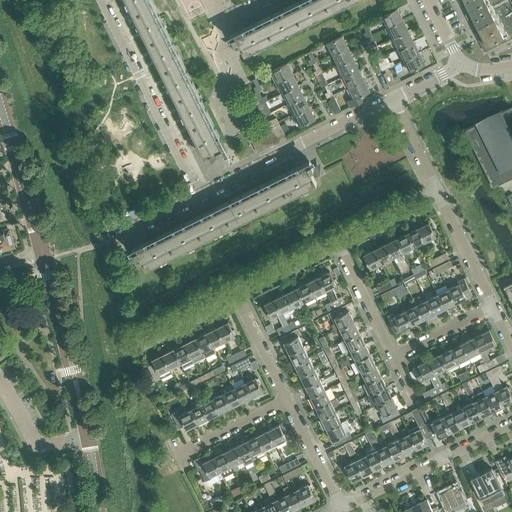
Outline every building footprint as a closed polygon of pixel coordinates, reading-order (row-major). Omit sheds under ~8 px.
[(223,151),(158,19),(148,0),(126,0),(204,156),(208,154),(213,160),(219,154),(219,153),(223,151)] [(244,53),(338,7),(351,0),(307,0),(232,37),(234,41),(231,45),(236,49),(241,47),(244,53)] [(511,0),(463,0),(486,46),(511,32),(511,0)] [(403,19),(398,7),(382,15),(388,27),(403,19)] [(409,30),(403,19),(388,27),(385,28),(387,33),(390,32),(393,37),(409,30)] [(414,41),(409,30),(393,37),(399,49),(414,41)] [(348,46),(343,35),(327,43),(332,54),(348,46)] [(420,52),(414,41),(399,49),(404,59),(420,52)] [(354,57),(348,46),(332,54),(338,65),(354,57)] [(383,56),(381,52),(374,55),(377,60),(379,58),(383,56)] [(425,63),(420,52),(404,59),(410,71),(425,63)] [(317,62),(315,57),(311,59),(308,60),(311,65),(317,62)] [(359,68),(354,57),(338,65),(343,76),(359,68)] [(293,73),(288,62),(270,71),(275,82),(293,73)] [(382,71),(385,69),(389,68),(386,63),(380,66),(382,71)] [(365,79),(359,68),(343,76),(349,87),(365,79)] [(396,83),(390,70),(389,68),(385,69),(386,72),(384,73),(390,86),(396,83)] [(299,84),(293,73),(275,82),(281,93),(299,84)] [(328,84),(326,79),(319,82),(322,87),(328,84)] [(365,93),(370,90),(365,79),(349,87),(354,97),(348,100),(351,106),(367,98),(365,93)] [(262,89),(264,88),(262,84),(254,88),(256,92),(262,89)] [(304,95),(299,84),(281,93),(286,104),(304,95)] [(310,106),(304,95),(286,104),(291,115),(310,106)] [(335,98),(331,100),(329,101),(335,114),(342,110),(335,98)] [(261,103),(256,106),(261,116),(267,114),(269,112),(264,102),(261,103)] [(315,117),(310,106),(291,115),(297,126),(315,117)] [(511,177),(511,106),(511,107),(503,111),(501,108),(472,123),(474,125),(465,130),(465,131),(493,187),(511,177)] [(287,138),(281,125),(277,127),(275,128),(281,141),(287,138)] [(281,141),(275,128),(269,131),(275,144),(281,141)] [(275,144),(269,131),(263,134),(269,147),(275,144)] [(269,147),(263,134),(257,137),(264,149),(269,147)] [(264,149),(257,137),(251,140),(258,152),(264,149)] [(146,267),(251,214),(317,182),(314,177),(319,174),(319,167),(314,167),(311,163),(134,251),(136,255),(132,259),(138,263),(143,260),(146,267)] [(437,233),(435,228),(432,229),(428,221),(417,227),(425,242),(436,236),(434,234),(437,233)] [(425,242),(417,227),(406,232),(414,247),(425,242)] [(0,249),(1,250),(3,250),(6,250),(8,248),(8,245),(7,241),(12,240),(9,230),(0,232),(0,249)] [(414,247),(406,232),(396,238),(403,253),(414,247)] [(403,253),(396,238),(385,243),(393,258),(403,253)] [(393,258),(385,243),(374,249),(381,264),(393,258)] [(369,267),(370,269),(381,264),(374,249),(363,254),(367,263),(366,264),(368,268),(369,267)] [(436,264),(449,258),(446,252),(433,258),(436,264)] [(440,272),(453,266),(450,260),(437,266),(440,272)] [(331,301),(334,307),(345,302),(342,296),(337,298),(332,288),(337,286),(336,283),(338,282),(336,278),(334,279),(329,271),(319,276),(326,291),(331,301)] [(326,291),(319,276),(308,282),(315,297),(326,291)] [(472,294),(464,277),(458,280),(459,283),(448,288),(455,303),(466,298),(466,297),(472,294)] [(380,292),(392,286),(389,279),(377,286),(380,292)] [(315,297),(308,282),(297,287),(304,302),(315,297)] [(398,286),(394,288),(397,294),(398,297),(409,292),(406,286),(404,287),(403,284),(398,286)] [(304,302),(297,287),(286,293),(293,307),(304,302)] [(384,300),(397,294),(394,288),(381,295),(384,300)] [(455,303),(448,288),(437,294),(444,309),(455,303)] [(293,307),(286,293),(275,298),(283,313),(293,307)] [(444,309),(437,294),(426,299),(434,314),(444,309)] [(434,314),(426,299),(422,301),(419,296),(413,299),(416,304),(423,319),(434,314)] [(288,323),(283,313),(275,298),(264,303),(268,312),(267,313),(269,317),(271,316),(272,318),(278,315),(283,326),(288,323)] [(334,307),(331,301),(325,305),(328,310),(334,307)] [(423,319),(416,304),(405,310),(413,324),(423,319)] [(355,321),(349,310),(348,310),(346,305),(329,313),(331,319),(334,318),(339,329),(355,321)] [(413,324),(405,310),(393,315),(392,313),(386,316),(394,333),(400,329),(401,330),(413,324)] [(296,326),(294,320),(288,323),(291,329),(296,326)] [(237,333),(235,328),(232,329),(228,321),(217,327),(224,342),(235,336),(234,334),(237,333)] [(360,332),(355,321),(339,329),(345,339),(360,332)] [(291,329),(288,323),(283,326),(277,329),(280,334),(291,329)] [(224,342),(217,327),(206,332),(214,347),(224,342)] [(498,342),(491,328),(472,337),(480,352),(498,342)] [(304,346),(298,335),(301,334),(298,329),(281,337),(289,353),(304,346)] [(216,352),(214,347),(206,332),(195,337),(206,357),(216,352)] [(365,342),(360,332),(345,339),(342,341),(348,351),(350,350),(365,342)] [(206,357),(195,337),(185,343),(195,362),(206,357)] [(480,352),(472,337),(461,343),(468,357),(480,352)] [(371,354),(365,342),(350,350),(356,361),(371,354)] [(195,362),(185,343),(173,348),(181,363),(183,368),(195,362)] [(468,357),(461,343),(450,348),(458,363),(468,357)] [(309,357),(304,346),(289,353),(295,365),(309,357)] [(181,363),(173,348),(163,354),(170,368),(181,363)] [(458,363),(450,348),(440,353),(447,368),(458,363)] [(234,361),(246,354),(243,349),(231,355),(234,361)] [(447,368),(440,353),(429,359),(436,374),(447,368)] [(170,368),(163,354),(152,359),(154,363),(149,366),(156,380),(161,377),(162,379),(172,373),(170,368)] [(376,364),(371,354),(356,361),(361,372),(376,364)] [(238,369),(250,362),(248,357),(235,363),(238,369)] [(314,367),(309,357),(295,365),(299,375),(314,367)] [(482,363),(485,369),(498,362),(495,357),(482,363)] [(423,393),(426,398),(444,389),(441,384),(436,374),(429,359),(418,364),(418,365),(413,368),(420,382),(430,377),(435,387),(423,393)] [(381,375),(376,364),(361,372),(366,383),(381,375)] [(496,390),(504,406),(511,401),(511,395),(510,392),(511,390),(511,389),(510,385),(508,386),(507,385),(500,388),(499,384),(501,383),(497,373),(502,371),(499,365),(486,372),(489,377),(496,390)] [(320,379),(314,367),(299,375),(305,386),(320,379)] [(489,377),(486,372),(480,375),(483,380),(489,377)] [(387,386),(381,375),(366,383),(364,384),(369,395),(372,393),(387,386)] [(263,391),(259,383),(261,382),(259,377),(256,378),(256,377),(244,382),(252,397),(263,391)] [(325,390),(320,379),(305,386),(310,397),(325,390)] [(471,387),(468,381),(462,384),(465,390),(471,387)] [(252,397),(244,382),(234,387),(241,402),(252,397)] [(241,402),(234,387),(231,383),(221,388),(223,393),(230,407),(241,402)] [(392,396),(387,386),(372,393),(377,404),(392,396)] [(474,392),(471,387),(465,390),(468,395),(474,392)] [(331,401),(325,390),(310,397),(316,408),(331,401)] [(504,406),(496,390),(485,395),(493,411),(504,406)] [(449,397),(447,392),(446,391),(440,394),(443,400),(449,397)] [(230,407),(223,393),(212,398),(220,413),(230,407)] [(493,411),(485,395),(474,401),(482,417),(493,411)] [(400,413),(397,408),(398,408),(392,396),(377,404),(382,415),(380,416),(383,422),(400,413)] [(452,403),(449,397),(443,400),(446,406),(452,403)] [(220,413),(212,398),(202,403),(209,418),(220,413)] [(336,411),(333,406),(340,404),(337,398),(331,401),(316,408),(321,419),(336,411)] [(482,417),(474,401),(463,406),(471,422),(482,417)] [(209,418),(202,403),(190,409),(198,423),(209,418)] [(428,417),(422,406),(417,408),(422,419),(428,417)] [(471,422),(463,406),(452,412),(460,428),(471,422)] [(422,419),(417,408),(412,411),(417,422),(422,419)] [(198,423),(190,409),(179,414),(177,411),(172,413),(179,427),(184,425),(186,429),(198,423)] [(341,422),(336,411),(321,419),(326,429),(341,422)] [(460,428),(452,412),(441,417),(449,433),(460,428)] [(449,433),(441,417),(430,422),(428,417),(422,419),(430,435),(436,433),(438,438),(449,433)] [(351,437),(348,432),(351,431),(346,419),(341,422),(326,429),(332,440),(335,445),(351,437)] [(408,430),(409,433),(417,449),(428,443),(425,438),(430,435),(422,419),(417,422),(419,425),(408,430)] [(396,426),(393,420),(387,423),(390,429),(396,426)] [(288,436),(286,431),(283,433),(279,424),(268,430),(275,444),(286,439),(285,437),(288,436)] [(399,431),(396,426),(390,429),(393,434),(399,431)] [(374,435),(381,431),(379,427),(372,431),(366,434),(368,440),(375,437),(374,435)] [(275,444),(268,430),(257,435),(264,450),(275,444)] [(417,449),(409,433),(398,438),(406,454),(417,449)] [(264,450),(257,435),(246,441),(256,460),(267,455),(264,450)] [(377,442),(375,437),(368,440),(371,445),(377,442)] [(406,454),(398,438),(387,444),(395,460),(406,454)] [(256,460),(246,441),(235,446),(242,460),(245,465),(256,460)] [(353,447),(350,442),(344,445),(347,451),(353,447)] [(395,460),(387,444),(377,449),(384,465),(395,460)] [(242,460),(235,446),(224,451),(235,471),(240,469),(237,463),(242,460)] [(355,453),(353,447),(347,451),(349,456),(355,453)] [(384,465),(377,449),(366,454),(374,470),(384,465)] [(235,471),(224,451),(214,456),(221,471),(224,477),(235,471)] [(374,470),(366,454),(355,460),(363,476),(374,470)] [(511,471),(511,457),(507,460),(505,455),(495,461),(503,476),(511,471)] [(217,473),(221,471),(214,456),(202,462),(204,466),(199,468),(206,483),(207,484),(208,484),(208,485),(209,485),(210,485),(217,481),(218,481),(218,480),(219,479),(219,478),(219,477),(217,473)] [(300,463),(297,457),(285,463),(288,469),(300,463)] [(347,472),(352,481),(363,476),(355,460),(344,465),(345,467),(342,468),(345,473),(347,472)] [(288,469),(285,463),(279,466),(282,472),(288,469)] [(291,477),(304,471),(301,466),(288,472),(291,477)] [(484,505),(505,494),(492,467),(470,478),(484,505)] [(291,477),(288,472),(283,475),(285,480),(291,477)] [(273,487),(270,481),(264,484),(267,490),(273,487)] [(316,499),(311,490),(314,489),(311,484),(309,485),(308,483),(297,488),(305,504),(316,499)] [(450,511),(467,503),(468,503),(472,511),(474,511),(479,509),(472,496),(465,499),(458,484),(439,493),(445,506),(439,509),(438,509),(439,511),(450,511)] [(305,504),(297,488),(295,485),(289,488),(288,486),(283,488),(286,494),(294,509),(305,504)] [(275,493),(273,487),(267,490),(269,495),(275,493)] [(248,492),(242,494),(245,500),(251,498),(248,492)] [(289,511),(294,509),(286,494),(275,499),(282,511),(289,511)] [(263,501),(268,511),(282,511),(275,499),(274,496),(263,501)] [(439,511),(438,509),(439,509),(437,506),(432,509),(427,499),(405,510),(405,511),(439,511)] [(252,507),(253,510),(254,511),(268,511),(263,501),(252,507)]
